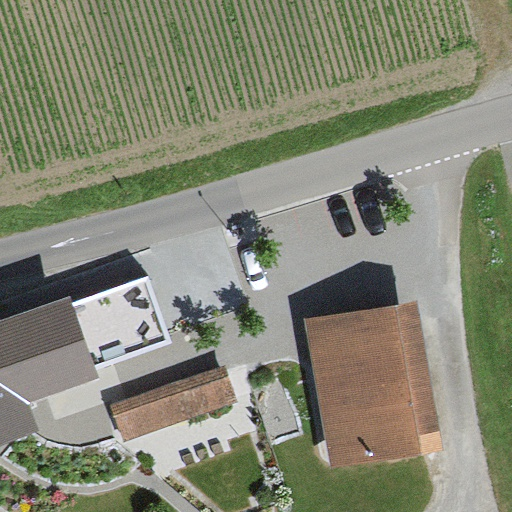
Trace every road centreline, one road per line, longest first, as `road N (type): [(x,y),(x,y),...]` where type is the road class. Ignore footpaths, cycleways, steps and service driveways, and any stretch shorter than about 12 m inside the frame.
road 1 (unclassified): [(511,128),(0,258)]
road 2 (track): [(427,148),(444,220),(468,439),(442,511)]
